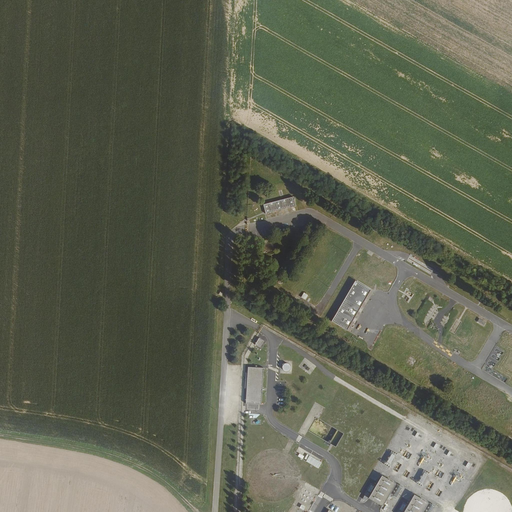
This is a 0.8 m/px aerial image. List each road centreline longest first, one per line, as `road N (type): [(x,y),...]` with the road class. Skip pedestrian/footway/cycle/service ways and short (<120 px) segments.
road 1 (unclassified): [(246,228),(233,233),(229,248),(215,511)]
road 2 (track): [(196,511),(160,479),(119,458),(0,434)]
